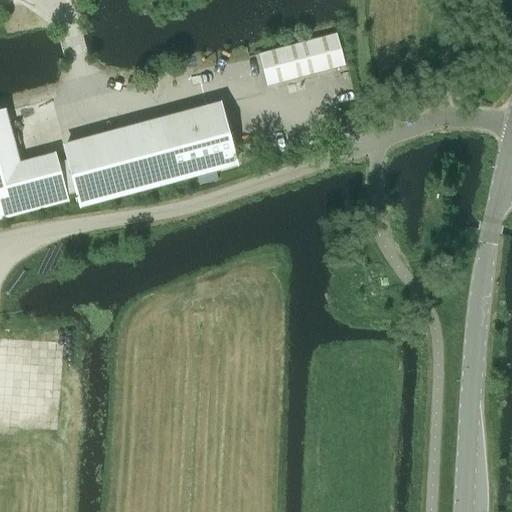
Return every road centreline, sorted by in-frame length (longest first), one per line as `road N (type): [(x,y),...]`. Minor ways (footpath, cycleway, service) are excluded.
road 1 (unclassified): [(0,240),(72,222),(161,214),(429,122),(511,124)]
road 2 (tertiary): [(468,511),(481,280),(502,171)]
